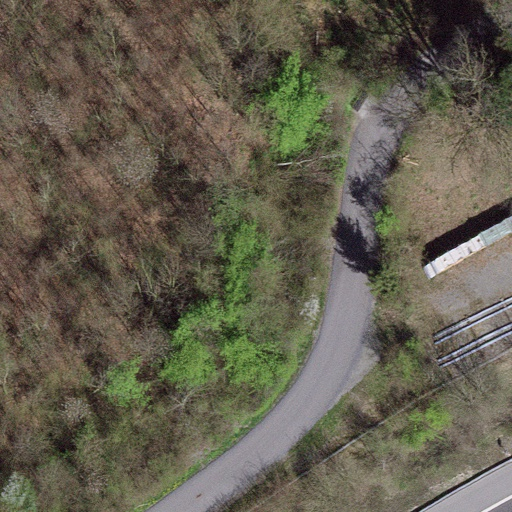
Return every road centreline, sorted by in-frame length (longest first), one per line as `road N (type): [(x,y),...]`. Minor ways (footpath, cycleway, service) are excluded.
road 1 (track): [(511,23),(402,114),(358,198),(341,346),(273,439),(172,511)]
road 2 (track): [(511,283),(341,346)]
